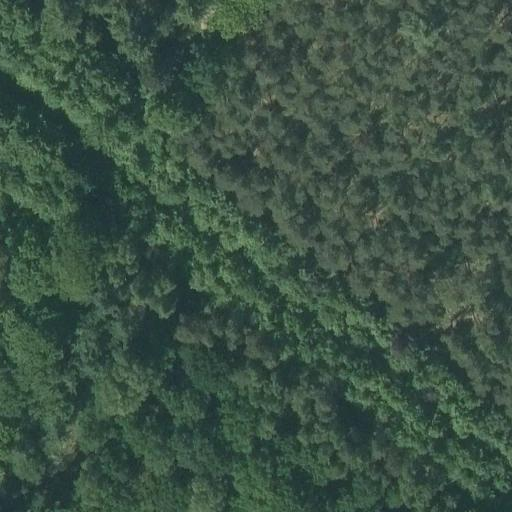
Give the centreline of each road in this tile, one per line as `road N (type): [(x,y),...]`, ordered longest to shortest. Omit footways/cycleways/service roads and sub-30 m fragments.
road 1 (track): [(511,457),(0,61)]
road 2 (track): [(0,306),(216,0)]
